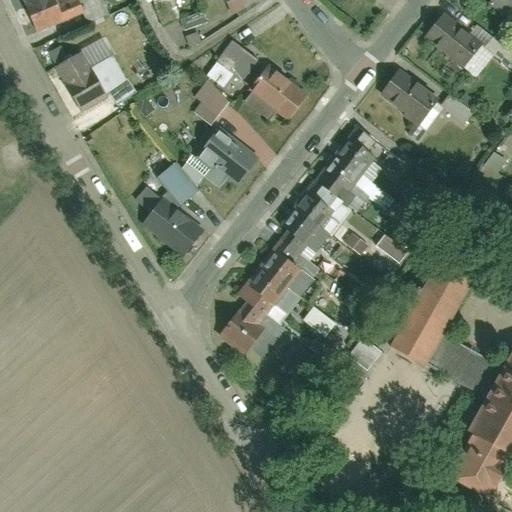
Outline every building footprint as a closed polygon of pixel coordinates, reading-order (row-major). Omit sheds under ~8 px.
[(24,0),(38,34),(84,16),(77,0),(24,0)] [(222,0),(226,9),(249,0),(222,0)] [(511,2),(511,0),(482,0),(500,16),(511,2)] [(443,16),(424,40),(463,71),(482,47),(443,16)] [(243,84),(256,60),(225,43),(212,67),(243,84)] [(81,57),(55,70),(78,114),(104,100),(81,57)] [(251,98),(287,124),(307,97),(272,70),(251,98)] [(400,73),(379,98),(417,128),(437,103),(400,73)] [(204,81),(190,97),(197,104),(189,112),(205,126),(227,102),(204,81)] [(383,150),(357,130),(280,229),(285,233),(235,297),(244,305),(220,336),(246,357),(261,338),(253,332),(266,316),(301,271),(295,267),(307,252),(313,256),(357,200),(349,194),(383,150)] [(198,162),(237,189),(257,161),(218,134),(198,162)] [(173,209),(196,190),(172,161),(149,180),(173,209)] [(144,230),(186,259),(204,234),(161,205),(144,230)] [(372,246),(395,264),(405,251),(382,233),(372,246)] [(487,511),(511,466),(511,355),(506,352),(499,365),(442,336),(467,289),(422,265),(377,351),(422,375),(427,366),(482,395),(427,500),(449,511),(487,511)] [(309,308),(299,322),(321,338),(331,324),(309,308)] [(344,356),(364,372),(379,354),(359,337),(344,356)]
